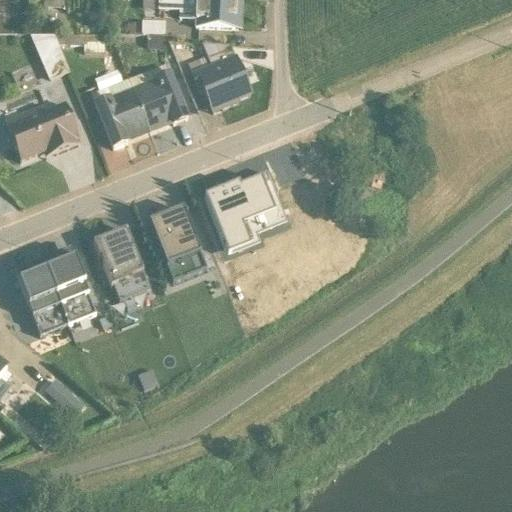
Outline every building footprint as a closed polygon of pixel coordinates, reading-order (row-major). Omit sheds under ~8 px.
[(193,0),(194,8),(239,9),(239,0),(193,0)] [(194,8),(157,7),(156,23),(177,23),(177,31),(192,32),(192,39),(240,40),(240,10),(239,10),(239,9),(194,8)] [(162,33),(127,32),(126,44),(145,46),(161,46),(162,33)] [(100,46),(54,46),(56,55),(82,56),(82,63),(100,64),(100,46)] [(145,46),(145,58),(160,59),(160,46),(145,46)] [(52,47),(28,47),(48,93),(67,84),(52,47)] [(235,111),(248,105),(228,56),(206,55),(205,56),(209,65),(204,67),(204,66),(185,74),(195,99),(195,100),(199,98),(210,123),(235,113),(235,111)] [(162,76),(127,92),(148,144),(169,136),(170,137),(187,130),(168,83),(166,84),(162,76)] [(148,144),(126,90),(89,104),(92,114),(91,115),(110,161),(126,154),(126,153),(148,144)] [(43,116),(1,133),(18,174),(41,165),(43,170),(78,156),(76,151),(77,150),(62,115),(46,122),(43,116)] [(156,158),(188,148),(183,133),(152,144),(156,158)] [(254,248),(285,235),(264,185),(235,196),(236,198),(204,211),(203,209),(202,209),(225,268),(257,255),(254,248)] [(146,234),(171,294),(204,280),(180,220),(146,234)] [(111,297),(118,313),(148,300),(123,241),(90,254),(96,269),(99,268),(103,277),(100,278),(109,298),(111,297)] [(67,336),(93,325),(68,263),(67,262),(41,273),(40,273),(67,336)] [(40,273),(12,285),(39,348),(67,336),(40,273)] [(0,409),(9,398),(0,391),(0,387),(3,383),(0,380),(0,409)] [(52,392),(43,402),(71,426),(80,416),(52,392)] [(5,416),(0,421),(0,424),(16,438),(12,443),(18,448),(21,444),(40,460),(50,455),(5,416)]
